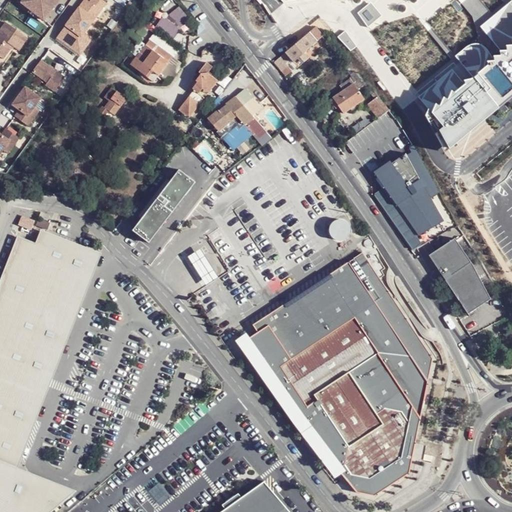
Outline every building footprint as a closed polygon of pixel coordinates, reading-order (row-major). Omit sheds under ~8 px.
[(60,0),(24,0),(23,1),(46,18),(60,0)] [(87,0),(84,0),(60,33),(75,45),(84,33),(106,3),(102,0),(91,0),(90,2),(87,0)] [(418,95),(450,149),(511,97),(511,0),(480,27),(418,95)] [(168,38),(189,20),(178,6),(166,16),(156,24),(168,38)] [(7,19),(0,29),(0,52),(5,56),(12,46),(10,44),(12,42),(14,43),(20,48),(30,35),(7,19)] [(75,45),(60,33),(57,38),(80,55),(92,39),(84,33),(75,45)] [(311,47),(303,37),(284,52),(292,61),(311,47)] [(151,38),(146,45),(167,63),(173,56),(151,38)] [(167,63),(146,45),(131,64),(152,82),(158,75),(167,63)] [(282,54),(275,60),(272,63),(276,68),(284,63),(287,61),(282,54)] [(183,64),(173,56),(167,63),(158,75),(168,84),(183,64)] [(41,60),(32,71),(47,82),(45,85),(54,91),(64,77),(41,60)] [(238,73),(229,84),(238,96),(249,87),(259,79),(247,63),(238,73)] [(280,72),(287,66),(284,63),(276,68),(280,72)] [(195,93),(181,112),(191,120),(206,100),(202,97),(207,91),(211,94),(219,83),(213,77),(216,73),(207,66),(199,75),(200,77),(191,89),(195,93)] [(291,71),(287,66),(280,72),(283,77),(291,71)] [(364,98),(349,77),(340,83),(344,90),(333,97),(343,112),(364,98)] [(34,106),(40,98),(25,87),(12,104),(19,109),(14,116),(27,126),(32,119),(28,115),(34,106)] [(263,106),(249,87),(238,96),(228,103),(229,105),(237,116),(244,124),(253,117),(252,114),(263,106)] [(111,100),(113,101),(119,105),(120,106),(125,98),(116,92),(111,100)] [(380,116),(390,108),(377,94),(366,103),(377,118),(380,116)] [(119,105),(113,101),(107,109),(114,114),(119,105)] [(240,130),(244,124),(237,116),(229,105),(223,110),(236,125),(240,130)] [(28,115),(32,119),(39,110),(34,106),(28,115)] [(216,132),(220,137),(222,139),(224,137),(236,125),(223,110),(222,108),(210,118),(218,130),(216,132)] [(0,134),(0,151),(2,149),(8,141),(13,144),(18,138),(5,128),(0,134)] [(8,141),(2,149),(7,153),(13,144),(8,141)] [(389,162),(375,172),(419,235),(444,223),(406,157),(389,162)] [(179,170),(132,230),(148,243),(195,182),(179,170)] [(343,241),(349,223),(333,218),(327,237),(343,241)] [(433,240),(438,248),(461,232),(456,225),(433,240)] [(0,285),(0,511),(50,511),(70,495),(13,474),(9,472),(92,253),(41,233),(36,246),(18,239),(0,285)] [(473,262),(454,239),(429,254),(470,315),(491,300),(473,262)] [(218,277),(199,248),(186,256),(205,285),(218,277)] [(257,331),(244,340),(306,428),(319,435),(325,446),(329,458),(356,491),(373,495),(408,472),(432,357),(400,310),(361,251),(252,324),(257,331)] [(9,472),(13,474),(97,255),(92,253),(9,472)] [(291,511),(264,480),(232,503),(220,511),(291,511)]
